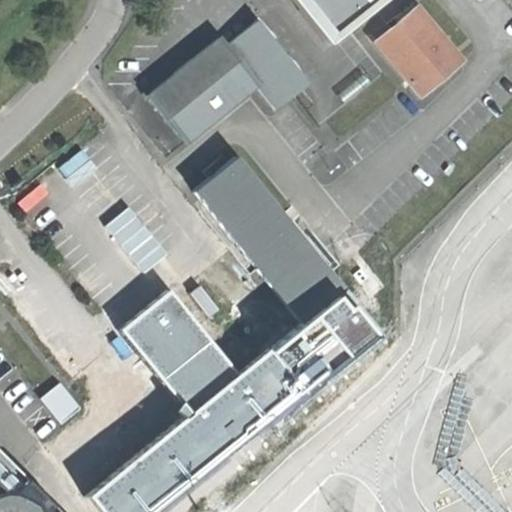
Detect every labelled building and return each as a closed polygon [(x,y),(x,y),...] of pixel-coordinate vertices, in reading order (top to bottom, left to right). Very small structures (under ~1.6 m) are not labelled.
[(388,0),(298,0),(333,44),(388,0)] [(418,94),(460,58),(416,5),(373,41),(418,94)] [(148,98),(188,147),(258,91),(275,112),(311,83),(260,20),(229,44),(224,37),(148,98)] [(240,157),(196,192),(302,323),(238,372),(172,292),(125,330),(187,414),(94,498),(105,511),(163,511),(385,336),(240,157)] [(0,511),(58,511),(0,452),(0,511)]
